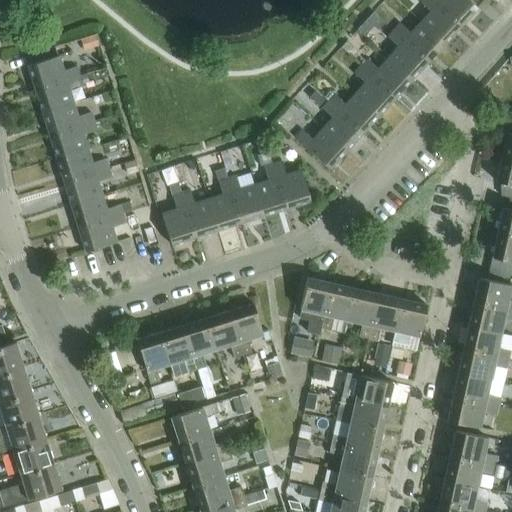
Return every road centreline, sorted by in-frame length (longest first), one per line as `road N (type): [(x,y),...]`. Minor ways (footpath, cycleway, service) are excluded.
road 1 (residential): [(53,327),(296,247),(327,226)]
road 2 (residential): [(390,511),(443,282)]
road 3 (residential): [(53,327),(145,511)]
road 4 (residential): [(443,282),(470,138),(452,95)]
road 5 (residential): [(327,226),(452,95)]
road 6 (residential): [(443,282),(351,253),(327,226)]
road 7 (residential): [(4,217),(53,327)]
